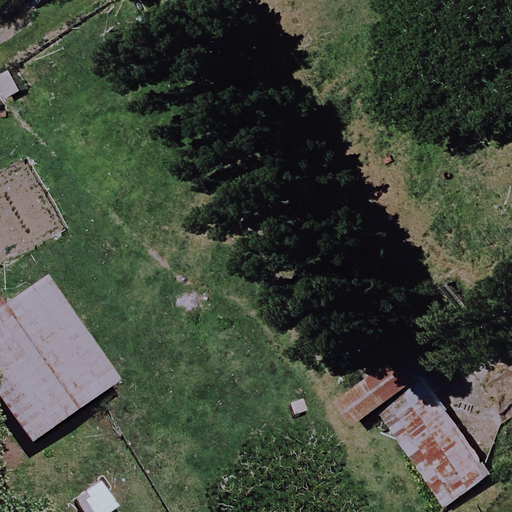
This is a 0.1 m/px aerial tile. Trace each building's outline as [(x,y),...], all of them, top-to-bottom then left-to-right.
[(23,57),(0,72),(0,84),(14,105),(43,85),(23,57)] [(0,117),(11,111),(0,94),(0,117)] [(112,389),(41,287),(0,315),(0,412),(25,449),(112,389)] [(308,314),(278,332),(298,366),(328,349),(308,314)] [(441,380),(386,419),(451,511),(506,472),(441,380)]
